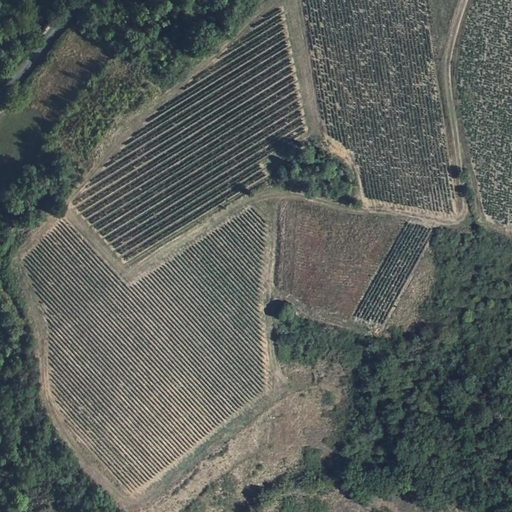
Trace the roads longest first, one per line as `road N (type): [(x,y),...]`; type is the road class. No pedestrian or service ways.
road 1 (track): [(464,0),(448,80),(461,218),(347,211),(270,185),(134,275),(124,274),(60,203),(128,128),(269,0)]
road 2 (unclassified): [(83,0),(0,99)]
